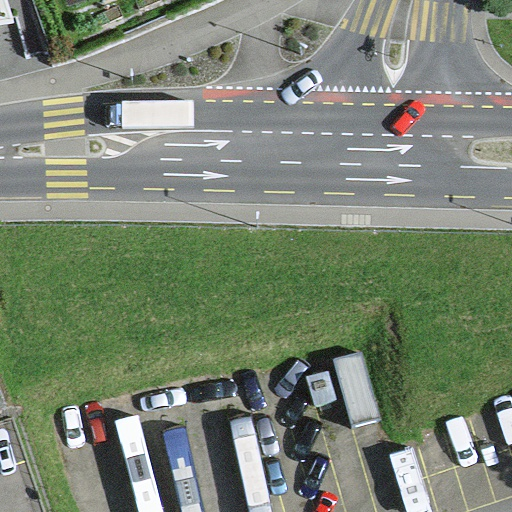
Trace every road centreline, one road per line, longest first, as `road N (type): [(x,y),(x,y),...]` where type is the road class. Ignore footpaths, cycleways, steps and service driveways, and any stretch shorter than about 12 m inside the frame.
road 1 (tertiary): [(0,153),(324,154)]
road 2 (unclassified): [(376,0),(349,53),(324,154)]
road 3 (unclassified): [(429,155),(441,0)]
